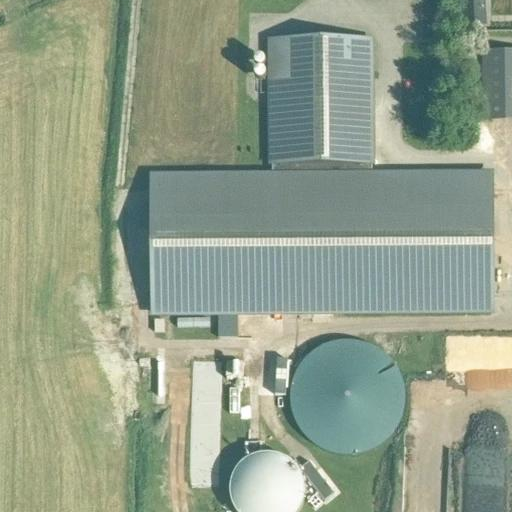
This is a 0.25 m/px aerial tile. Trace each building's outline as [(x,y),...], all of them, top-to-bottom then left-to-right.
[(459,0),(461,25),(487,24),(485,0),(459,0)] [(273,167),(273,176),(151,177),(152,318),(494,315),(493,174),(371,175),(371,167),(373,167),(372,41),(270,42),(270,167),(273,167)] [(511,53),(484,54),(485,123),(511,123),(511,53)] [(308,450),(349,453),(395,436),(398,391),(381,343),(334,341),(298,353),(296,402),(294,397),(293,409),(294,413),(294,411),(308,450)] [(327,502),(336,494),(311,463),(302,471),(327,502)] [(231,511),(292,511),(290,466),(229,470),(231,511)]
